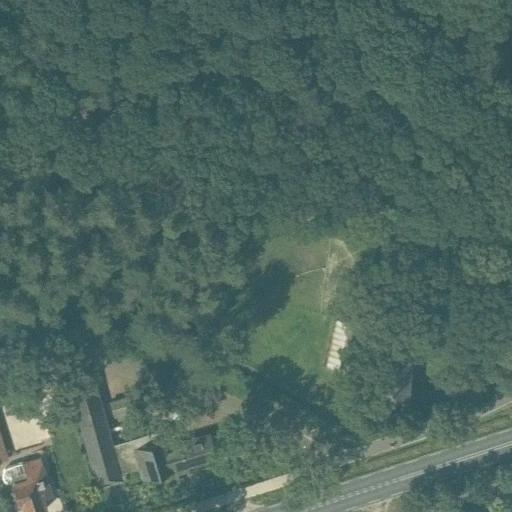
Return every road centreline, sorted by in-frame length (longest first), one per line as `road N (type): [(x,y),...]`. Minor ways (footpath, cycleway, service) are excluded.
road 1 (unclassified): [(0,340),(209,397),(337,461)]
road 2 (primary): [(303,511),(511,444)]
